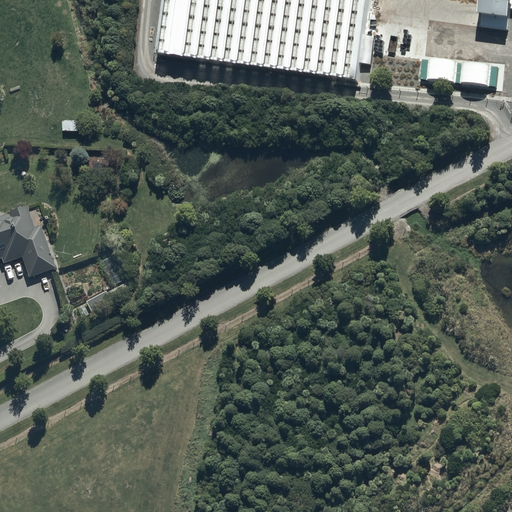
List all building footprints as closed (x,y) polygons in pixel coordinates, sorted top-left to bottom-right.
[(511,0),(168,0),(161,59),(359,86),(370,0),(511,0)] [(511,0),(488,0),(485,29),(511,32),(511,0)] [(444,49),(420,46),(417,66),(442,69),(444,49)] [(504,82),(483,80),(483,91),(503,92),(504,82)] [(479,83),(467,83),(467,92),(478,92),(479,83)] [(293,117),(283,116),(281,127),(280,127),(280,131),(286,132),(286,131),(292,132),(293,117)] [(28,209),(0,218),(0,261),(2,261),(4,267),(22,260),(29,280),(56,271),(41,229),(35,231),(28,209)] [(124,282),(111,258),(99,265),(112,289),(124,282)] [(126,285),(109,294),(114,303),(131,294),(126,285)] [(107,294),(87,305),(93,315),(112,304),(107,294)]
